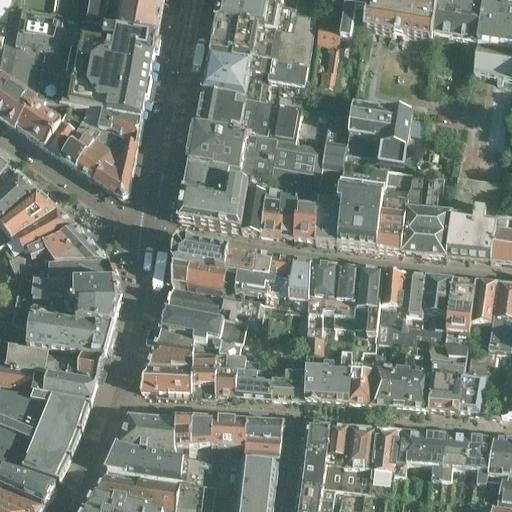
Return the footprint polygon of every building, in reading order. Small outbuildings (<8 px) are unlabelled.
[(0,0),(0,26),(6,27),(9,15),(11,0),(0,0)] [(142,126),(158,40),(123,34),(122,35),(116,34),(116,33),(105,31),(87,28),(71,26),(76,0),(37,0),(38,1),(29,0),(13,0),(7,32),(0,67),(0,77),(8,84),(5,104),(0,111),(0,122),(12,131),(13,130),(28,109),(34,112),(40,106),(47,108),(72,112),(142,126)] [(91,0),(87,28),(105,31),(110,0),(91,0)] [(240,0),(221,0),(217,25),(240,29),(260,32),(314,40),(317,17),(282,12),(258,7),(258,3),(240,0)] [(240,0),(258,3),(258,7),(282,12),(284,0),(240,0)] [(324,0),(323,10),(336,12),(334,29),(321,27),(318,51),(331,52),(328,77),(336,78),(346,12),(348,0),(324,0)] [(348,0),(346,12),(341,44),(352,45),(356,14),(368,16),(370,0),(348,0)] [(370,0),(368,16),(365,37),(433,48),(434,41),(440,0),(370,0)] [(440,0),(434,41),(478,48),(485,0),(440,0)] [(511,0),(485,0),(478,48),(478,49),(474,80),(491,82),(490,93),(499,94),(501,84),(511,85),(511,0)] [(122,1),(117,33),(116,34),(122,35),(123,34),(158,40),(164,8),(122,1)] [(299,5),(297,14),(315,16),(316,7),(299,5)] [(217,25),(210,61),(234,65),(234,64),(309,77),(314,40),(260,32),(240,29),(217,25)] [(0,111),(5,104),(8,84),(0,77),(0,52),(2,53),(7,32),(0,30),(0,111)] [(210,61),(204,97),(302,114),(309,77),(234,64),(234,65),(210,61)] [(331,78),(322,77),(321,91),(329,92),(331,78)] [(204,97),(197,132),(222,136),(296,149),(302,114),(204,97)] [(40,106),(34,112),(28,109),(13,130),(46,153),(63,127),(43,113),(47,108),(40,106)] [(354,110),(349,140),(383,146),(382,150),(385,150),(382,170),(405,174),(409,154),(414,118),(388,114),(388,115),(354,110)] [(80,137),(96,147),(103,137),(118,142),(126,145),(129,147),(131,147),(133,148),(138,150),(142,126),(72,112),(70,116),(80,137)] [(63,127),(46,153),(62,164),(74,146),(78,138),(78,137),(63,127)] [(197,132),(191,169),(227,176),(252,180),(249,195),(267,198),(268,196),(270,183),(321,189),(325,154),(296,149),(222,136),(197,132)] [(96,147),(96,148),(78,174),(89,182),(98,168),(110,176),(131,147),(129,147),(126,145),(117,159),(107,153),(113,143),(116,145),(118,142),(103,137),(96,147)] [(74,146),(62,164),(78,174),(96,148),(86,142),(80,150),(74,146)] [(98,168),(89,182),(123,204),(128,201),(138,150),(133,148),(131,147),(110,176),(98,168)] [(0,185),(11,174),(0,165),(0,185)] [(344,208),(339,250),(377,255),(384,203),(385,203),(388,186),(389,174),(345,168),(340,196),(343,197),(343,203),(342,208),(344,208)] [(191,169),(185,197),(208,201),(210,187),(224,190),(227,176),(191,169)] [(11,174),(0,185),(0,199),(19,181),(11,174)] [(389,174),(388,186),(411,190),(412,182),(413,178),(389,174)] [(0,199),(0,231),(38,198),(19,181),(0,199)] [(421,199),(423,183),(412,182),(411,190),(410,197),(421,199)] [(452,223),(447,262),(464,263),(469,263),(469,264),(476,215),(480,215),(483,186),(458,182),(453,217),(454,217),(453,223),(452,223)] [(407,221),(403,257),(447,262),(452,223),(453,223),(454,217),(441,217),(445,185),(430,183),(425,215),(419,215),(421,199),(410,197),(409,197),(408,206),(409,206),(408,213),(407,212),(406,221),(407,221)] [(185,197),(180,225),(181,226),(181,227),(243,237),(249,195),(250,190),(228,186),(225,204),(208,201),(185,197)] [(384,203),(377,255),(403,257),(407,221),(406,221),(407,212),(408,213),(409,206),(408,206),(409,197),(410,197),(411,190),(388,186),(385,203),(384,203)] [(476,215),(469,264),(470,264),(470,263),(474,264),(491,266),(497,230),(498,222),(503,188),(483,186),(480,215),(476,215)] [(318,231),(316,248),(332,250),(332,249),(339,250),(344,208),(342,208),(343,203),(336,202),(338,191),(322,189),(319,206),(318,230),(318,231)] [(249,195),(243,237),(261,240),(266,206),(267,198),(249,195)] [(266,206),(261,240),(278,243),(281,208),(282,202),(283,199),(268,196),(267,198),(266,206)] [(38,198),(0,231),(0,254),(3,252),(17,244),(58,217),(38,198)] [(282,202),(281,208),(278,243),(295,245),(298,210),(299,204),(282,202)] [(298,210),(295,245),(316,248),(318,231),(318,230),(319,206),(304,204),(303,211),(298,210)] [(77,234),(58,217),(17,244),(2,253),(9,265),(11,265),(28,256),(77,234)] [(511,224),(498,222),(497,230),(491,266),(494,267),(494,266),(511,267),(511,224)] [(78,235),(77,234),(28,256),(11,265),(15,276),(17,279),(32,278),(69,271),(88,269),(109,268),(78,235)] [(176,252),(174,267),(217,275),(217,277),(227,279),(227,278),(270,285),(270,284),(274,264),(256,261),(256,262),(252,261),(252,260),(231,257),(229,257),(182,248),(180,249),(181,250),(178,252),(178,251),(176,252)] [(270,284),(270,285),(268,300),(289,304),(290,304),(291,289),(292,289),(296,267),(274,264),(270,284)] [(174,268),(173,289),(188,292),(187,293),(223,300),(225,289),(237,292),(236,300),(266,307),(266,302),(268,302),(268,300),(270,285),(227,278),(227,279),(217,277),(217,275),(174,267),(174,268)] [(289,304),(288,306),(287,313),(301,315),(301,319),(310,319),(312,270),(296,267),(292,289),(291,289),(290,304),(289,304)] [(69,271),(32,278),(29,278),(31,286),(31,289),(117,287),(109,268),(88,269),(69,271)] [(312,270),(310,319),(308,362),(325,362),(325,347),(325,317),(335,318),(340,273),(312,270)] [(360,275),(340,273),(335,318),(325,317),(325,347),(354,349),(355,342),(355,333),(360,275)] [(384,278),(360,275),(355,333),(368,334),(367,341),(378,341),(379,328),(381,312),(381,310),(384,278)] [(381,310),(381,312),(398,315),(397,330),(403,330),(403,323),(404,315),(409,280),(384,278),(381,310)] [(409,280),(404,314),(403,323),(407,324),(423,326),(424,318),(427,282),(409,280)] [(427,282),(424,318),(438,320),(437,335),(446,337),(448,335),(453,285),(427,282)] [(477,287),(453,285),(448,335),(448,339),(470,342),(472,329),(477,287)] [(121,309),(117,287),(31,289),(31,286),(20,287),(18,298),(33,301),(34,306),(51,307),(51,302),(64,302),(65,299),(75,299),(75,309),(121,309)] [(477,287),(472,329),(484,329),(482,347),(475,347),(474,347),(472,358),(485,359),(485,364),(489,364),(490,357),(500,289),(477,287)] [(511,290),(500,289),(490,357),(511,360),(511,290)] [(168,315),(225,326),(235,328),(262,333),(266,313),(249,309),(222,304),(178,295),(174,295),(168,315)] [(32,320),(77,326),(114,332),(121,309),(75,309),(65,309),(51,307),(34,306),(33,301),(18,298),(14,327),(30,331),(32,320)] [(168,315),(162,336),(195,343),(195,347),(195,348),(199,348),(201,343),(209,345),(215,346),(214,351),(216,352),(216,354),(220,355),(220,359),(227,361),(227,375),(239,375),(258,375),(260,375),(261,367),(247,365),(247,363),(240,362),(242,350),(221,347),(221,346),(225,326),(168,315)] [(30,331),(28,351),(83,358),(93,360),(106,361),(114,332),(77,326),(32,320),(30,331)] [(434,377),(429,415),(460,418),(465,382),(466,377),(469,352),(446,349),(447,337),(446,337),(437,335),(379,328),(377,349),(429,355),(434,373),(434,377)] [(159,346),(158,349),(194,355),(195,348),(195,347),(195,343),(162,336),(159,346)] [(158,349),(151,368),(192,372),(193,373),(193,376),(206,376),(217,376),(217,375),(227,375),(227,361),(220,359),(220,355),(216,354),(216,352),(214,351),(215,346),(209,345),(208,350),(199,348),(195,348),(194,355),(158,349)] [(0,372),(37,379),(46,380),(49,380),(97,388),(106,361),(93,360),(83,358),(81,368),(49,362),(50,358),(20,353),(10,351),(9,357),(0,355),(0,372)] [(354,354),(354,361),(350,409),(371,411),(375,372),(363,371),(364,355),(354,354)] [(325,369),(325,373),(324,383),(329,384),(327,407),(350,409),(354,361),(344,360),(343,376),(334,376),(335,368),(325,367),(325,369)] [(394,373),(390,412),(410,414),(414,375),(414,363),(407,362),(406,374),(394,373)] [(414,375),(410,414),(429,415),(434,377),(433,377),(433,376),(422,375),(423,364),(414,363),(414,375)] [(0,394),(22,398),(91,412),(97,388),(49,380),(47,390),(38,388),(37,390),(35,389),(35,387),(37,379),(0,372),(0,394)] [(150,372),(142,396),(158,396),(193,397),(193,390),(193,376),(154,372),(154,373),(150,372)] [(306,377),(305,406),(327,407),(329,384),(324,383),(325,373),(306,372),(306,377)] [(375,372),(371,411),(390,412),(394,373),(375,372)] [(216,390),(215,399),(237,401),(239,375),(227,375),(217,375),(217,376),(218,376),(216,390)] [(239,375),(237,401),(272,403),(273,384),(258,382),(258,375),(239,375)] [(193,390),(193,397),(192,402),(203,402),(206,376),(193,376),(193,390)] [(206,376),(203,402),(215,403),(215,399),(216,390),(218,376),(217,376),(206,376)] [(273,384),(272,403),(305,406),(306,377),(297,376),(287,376),(287,385),(273,384)] [(511,379),(508,379),(502,421),(511,422),(511,379)] [(465,382),(460,418),(481,420),(487,384),(465,382)] [(0,474),(6,476),(6,475),(11,477),(11,476),(12,474),(53,487),(54,486),(60,489),(72,464),(83,438),(91,412),(22,398),(22,402),(0,398),(0,474)] [(177,427),(177,452),(176,461),(185,463),(190,464),(190,451),(195,451),(198,422),(177,421),(177,427)] [(198,422),(195,451),(210,450),(217,450),(218,423),(198,422)] [(129,427),(118,451),(131,454),(176,461),(177,452),(177,427),(135,423),(129,427)] [(218,423),(217,450),(246,452),(247,445),(247,425),(218,423)] [(247,425),(247,445),(282,447),(284,428),(284,427),(247,425)] [(309,430),(305,458),(328,460),(331,431),(309,430)] [(331,431),(328,460),(328,462),(338,463),(337,472),(345,473),(346,463),(350,433),(331,431)] [(346,463),(345,473),(345,476),(373,476),(378,435),(350,433),(346,463)] [(378,435),(373,476),(373,477),(396,480),(402,437),(378,435)] [(402,437),(396,480),(395,484),(407,484),(408,471),(420,472),(423,439),(402,437)] [(423,439),(420,472),(433,473),(430,506),(439,507),(441,487),(447,441),(423,439)] [(447,441),(441,487),(439,507),(449,508),(451,488),(453,475),(460,475),(459,482),(466,482),(467,476),(471,443),(447,441)] [(471,443),(467,476),(466,480),(478,481),(477,490),(487,491),(489,482),(495,445),(471,443)] [(282,447),(247,445),(246,462),(279,466),(282,447)] [(511,445),(495,445),(489,482),(508,483),(511,483),(511,445)] [(118,451),(107,476),(111,477),(141,482),(148,484),(181,488),(182,488),(185,463),(176,461),(131,454),(118,451)] [(305,458),(301,487),(319,490),(318,497),(323,498),(328,462),(328,460),(305,458)] [(237,511),(273,511),(279,471),(243,466),(237,511)] [(6,476),(0,474),(0,511),(1,509),(2,509),(8,511),(46,511),(57,493),(56,492),(51,490),(11,476),(11,477),(6,475),(6,476)] [(107,481),(97,499),(149,511),(148,511),(177,511),(179,502),(193,504),(195,491),(181,488),(148,484),(141,482),(140,487),(111,481),(111,482),(107,481)] [(503,486),(497,511),(511,511),(511,483),(508,483),(508,487),(503,486)] [(301,487),(297,511),(321,511),(323,498),(318,497),(319,490),(301,487)] [(97,499),(89,511),(148,511),(149,511),(97,499)]
